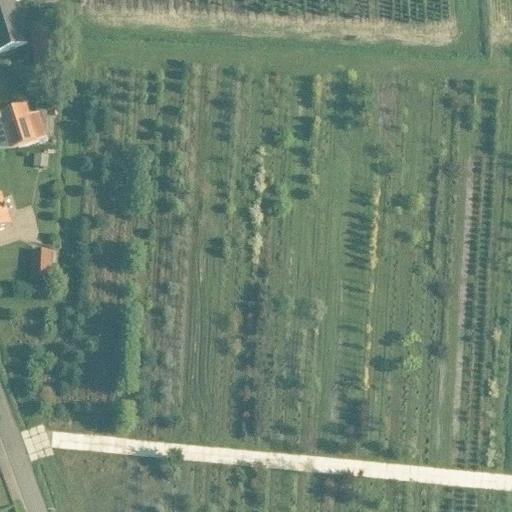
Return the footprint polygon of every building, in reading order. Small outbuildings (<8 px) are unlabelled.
[(0,0),(0,54),(27,46),(13,2),(19,0),(0,0)] [(31,27),(35,67),(55,66),(51,26),(31,27)] [(0,115),(0,122),(9,152),(46,140),(38,116),(28,119),(24,107),(0,115)] [(0,198),(0,232),(11,228),(0,198)] [(30,279),(49,280),(51,255),(32,254),(30,279)]
